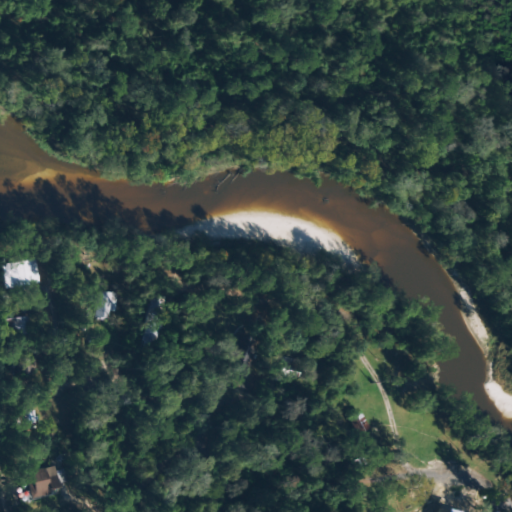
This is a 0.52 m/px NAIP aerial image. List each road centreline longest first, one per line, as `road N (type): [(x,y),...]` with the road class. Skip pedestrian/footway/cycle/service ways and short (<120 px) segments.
road 1 (residential): [(216,392),(347,447),(397,452),(511,486)]
road 2 (residential): [(70,503),(95,497),(166,444),(212,457)]
